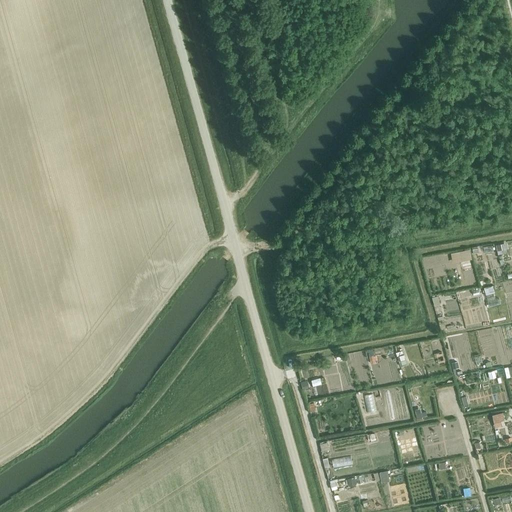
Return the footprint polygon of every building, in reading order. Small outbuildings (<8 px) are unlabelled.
[(441,258),(452,256),(450,249),(440,251),(441,258)] [(437,295),(432,296),(434,305),(440,304),(437,295)] [(404,353),(397,355),(400,364),(407,362),(404,353)] [(459,362),(452,364),(454,372),(461,370),(459,362)] [(504,368),(492,369),(494,384),(506,383),(504,368)] [(313,375),(315,382),(326,379),(323,371),(313,375)] [(306,380),(300,382),(302,388),(308,386),(306,380)] [(502,412),(492,414),(494,422),(504,420),(502,412)] [(387,471),(379,472),(381,482),(389,480),(387,471)] [(354,477),(347,479),(349,486),(356,485),(354,477)]
